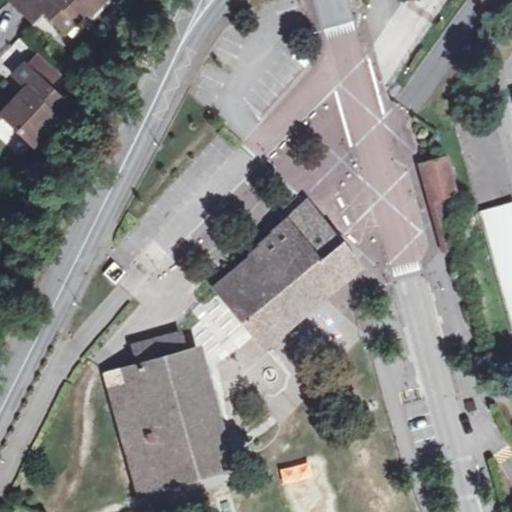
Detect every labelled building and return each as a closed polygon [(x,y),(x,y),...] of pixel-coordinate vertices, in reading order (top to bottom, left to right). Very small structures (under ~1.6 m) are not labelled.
[(22,0),(15,8),(29,22),(39,11),(59,32),(79,11),(93,0),(22,0)] [(33,51),(23,61),(39,78),(49,68),(33,51)] [(9,74),(21,87),(26,92),(18,100),(13,95),(0,108),(0,119),(24,144),(42,127),(37,123),(60,100),(46,85),(39,78),(23,61),(9,74)] [(49,68),(39,78),(46,85),(56,75),(49,68)] [(21,87),(13,95),(18,100),(26,92),(21,87)] [(511,188),(492,115),(456,125),(511,333),(511,332),(511,188)] [(431,199),(438,198),(451,195),(442,160),(421,165),(431,199)] [(453,250),(438,198),(431,199),(425,201),(440,254),(453,250)] [(210,284),(262,343),(355,261),(303,203),(210,284)] [(122,273),(111,263),(100,274),(111,284),(122,273)] [(132,345),(134,352),(181,339),(179,331),(132,345)] [(181,339),(134,352),(138,366),(107,375),(139,493),(226,470),(194,351),(185,354),(181,339)]
